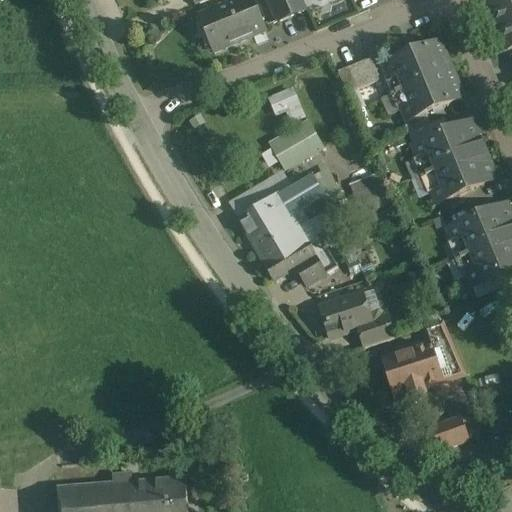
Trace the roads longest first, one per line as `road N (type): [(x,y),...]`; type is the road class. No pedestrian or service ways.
road 1 (unclassified): [(454,511),(321,388),(249,304),(202,239),(135,117)]
road 2 (residential): [(426,0),(135,117)]
road 3 (residential): [(451,0),(511,144)]
road 4 (unclassified): [(135,117),(85,0)]
